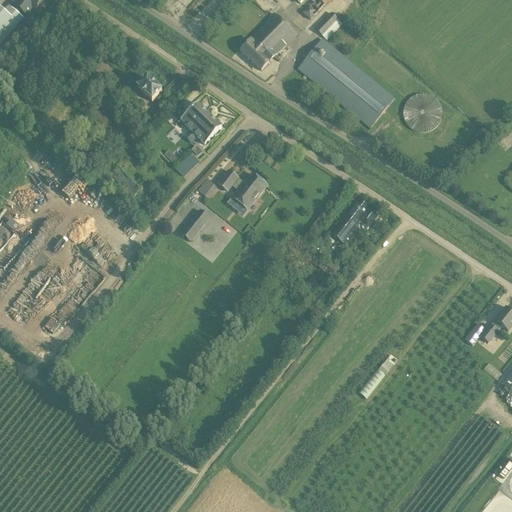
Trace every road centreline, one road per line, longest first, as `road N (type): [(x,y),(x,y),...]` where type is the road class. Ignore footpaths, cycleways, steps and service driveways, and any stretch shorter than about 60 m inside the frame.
road 1 (unclassified): [(511,286),(82,0)]
road 2 (unclassified): [(511,243),(135,0)]
road 3 (track): [(171,511),(409,219)]
road 4 (track): [(397,366),(478,264)]
